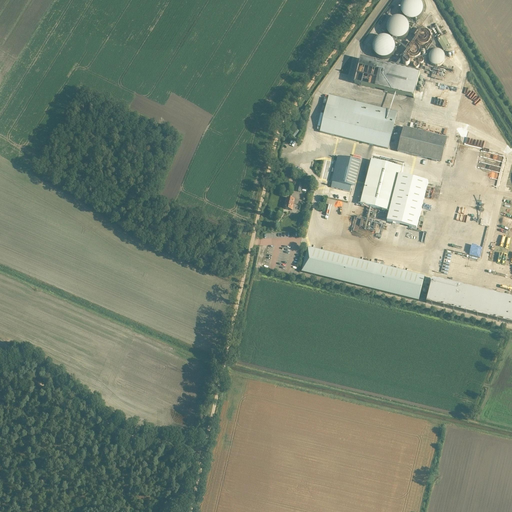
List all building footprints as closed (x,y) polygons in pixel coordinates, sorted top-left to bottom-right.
[(408,19),(411,20),(414,20),(417,19),(420,18),(422,15),(423,13),(424,10),(424,7),(423,4),(421,1),(419,0),(405,0),(403,3),(402,6),(402,9),(402,12),(403,15),(405,17),(408,19)] [(394,40),(398,41),(401,40),(404,39),(406,37),(408,35),(409,32),(409,29),(409,26),(407,23),(405,20),(402,19),(399,18),(395,18),(392,20),(390,22),(388,24),(387,27),(387,31),(387,34),(389,37),(391,39),(394,40)] [(417,40),(418,42),(420,44),(422,44),(425,44),(427,44),(429,43),(430,41),(431,38),(431,35),(430,33),(428,31),(426,30),(423,29),(420,30),(418,32),(417,34),(416,37),(417,40)] [(379,59),(383,60),(386,60),(389,59),(391,57),(393,54),(395,52),(395,48),(395,45),(394,42),(392,40),(389,38),(386,37),(383,36),(380,37),(377,39),(374,41),(373,44),(372,48),(372,51),(374,54),(376,57),(379,59)] [(451,47),(444,37),(438,40),(445,51),(451,47)] [(412,57),(414,58),(416,57),(418,56),(420,55),(421,52),(421,50),(421,47),(419,45),(417,44),(414,43),(411,44),(409,45),(407,47),(407,50),(407,52),(408,55),(410,56),(412,57)] [(434,66),(437,67),(439,66),(442,65),(444,63),(445,61),(445,58),(444,55),(443,53),(440,51),(438,51),(435,51),(432,52),(430,54),(429,57),(429,60),(430,62),(432,65),(434,66)] [(354,84),(414,98),(420,74),(360,59),(354,84)] [(320,132),(388,149),(397,113),(329,96),(320,132)] [(398,152),(437,161),(441,163),(447,138),(404,127),(398,152)] [(345,179),(349,160),(338,157),(331,188),(349,192),(350,186),(351,180),(345,179)] [(351,180),(350,186),(356,187),(362,163),(349,160),(345,179),(351,180)] [(360,205),(390,212),(388,222),(416,229),(428,182),(399,175),(401,168),(371,160),(360,205)] [(285,209),(287,209),(292,211),(295,200),(287,198),(285,209)] [(301,272),(418,301),(424,277),(308,248),(301,272)] [(511,298),(432,279),(426,303),(511,324),(511,298)]
